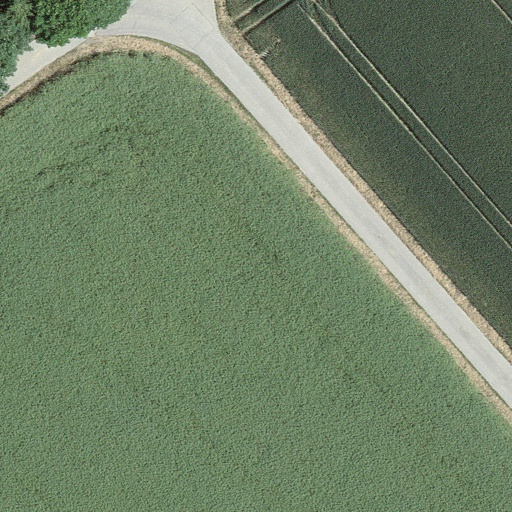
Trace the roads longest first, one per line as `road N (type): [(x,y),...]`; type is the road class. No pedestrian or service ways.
road 1 (track): [(176,0),(511,378)]
road 2 (track): [(126,0),(0,101)]
